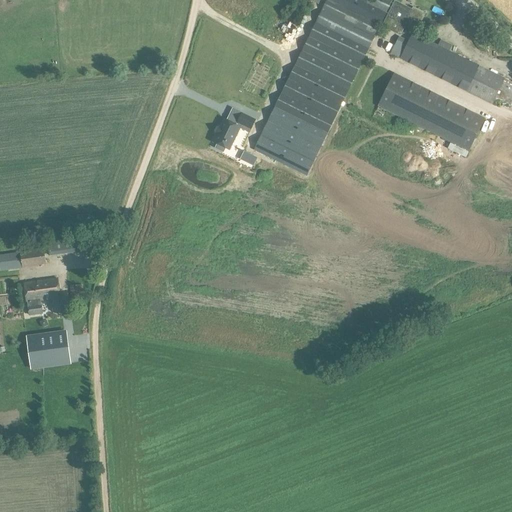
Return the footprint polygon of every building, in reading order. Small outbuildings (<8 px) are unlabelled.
[(383,28),(400,36),(407,22),(413,20),(420,24),(425,14),(413,8),(412,10),(395,2),(383,28)] [(374,21),(366,28),(374,37),(382,31),(374,21)] [(399,37),(390,55),(492,105),(495,98),(503,82),(505,79),(449,51),(452,45),(441,40),(438,45),(412,33),(408,41),(399,37)] [(338,59),(324,59),(324,83),(340,83),(340,76),(346,76),(346,51),(338,51),(338,59)] [(485,119),(404,78),(394,73),(378,106),(469,151),(485,119)] [(237,126),(227,122),(224,120),(220,128),(219,128),(216,135),(217,135),(213,143),(217,145),(216,149),(224,153),(226,149),(230,151),(240,129),(249,133),(255,121),(242,114),(237,126)] [(48,243),(50,256),(86,251),(84,238),(48,243)] [(0,255),(0,269),(0,271),(46,264),(44,249),(0,255)] [(57,279),(25,283),(27,302),(28,302),(41,300),(60,298),(57,279)] [(41,300),(28,302),(30,315),(43,314),(41,300)] [(2,319),(4,329),(19,326),(17,316),(2,319)] [(67,332),(27,337),(31,369),(71,364),(67,332)]
